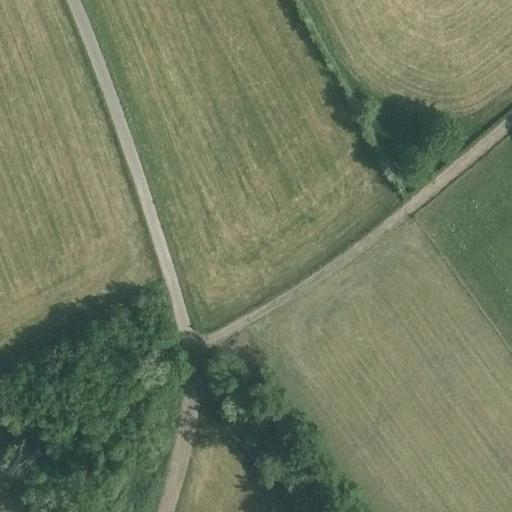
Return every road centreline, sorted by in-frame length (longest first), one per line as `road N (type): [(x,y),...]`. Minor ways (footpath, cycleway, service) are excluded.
road 1 (track): [(511,122),(335,265),(193,354)]
road 2 (track): [(193,354),(72,0)]
road 3 (track): [(299,511),(190,379)]
road 4 (track): [(193,354),(166,511)]
